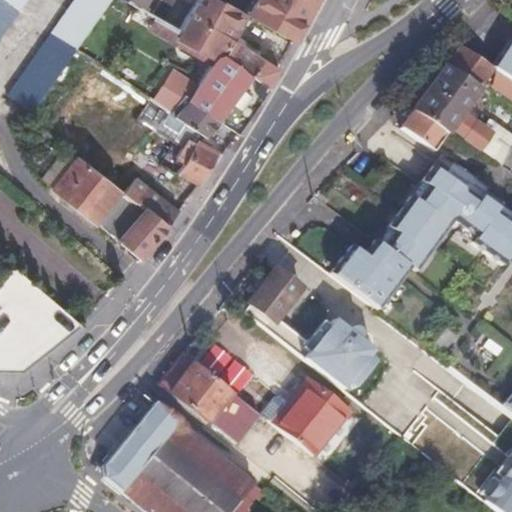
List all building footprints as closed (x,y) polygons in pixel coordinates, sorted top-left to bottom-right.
[(1,0),(0,0),(0,30),(15,8),(1,0)] [(1,0),(15,8),(16,9),(22,0),(1,0)] [(69,0),(48,31),(74,48),(107,0),(69,0)] [(119,0),(139,11),(145,0),(119,0)] [(219,60),(220,61),(232,41),(228,32),(239,14),(212,0),(197,0),(188,16),(177,34),(219,60)] [(298,31),(315,0),(253,0),(251,5),(244,17),(291,43),(298,31)] [(177,34),(151,18),(140,37),(149,42),(146,46),(164,56),(177,34)] [(30,113),(38,101),(74,48),(48,31),(5,96),(30,113)] [(220,61),(265,89),(278,70),(234,43),(232,41),(220,61)] [(511,46),(506,42),(487,66),(491,68),(511,82),(511,46)] [(487,66),(456,46),(429,86),(411,111),(446,133),(447,132),(475,151),(487,133),(459,113),(491,68),(487,66)] [(218,118),(238,130),(265,89),(220,61),(219,60),(211,63),(194,86),(186,97),(218,118)] [(182,94),(186,97),(194,86),(171,71),(152,101),(169,113),(182,94)] [(157,132),(182,149),(185,151),(189,146),(193,148),(196,144),(201,135),(205,137),(218,118),(186,97),(173,116),(186,125),(179,136),(162,124),(157,132)] [(26,119),(32,123),(45,105),(38,101),(30,113),(26,119)] [(446,133),(411,111),(400,128),(433,151),(446,133)] [(173,186),(190,196),(201,183),(200,181),(214,154),(196,144),(193,148),(189,146),(185,151),(182,149),(177,156),(186,161),(173,186)] [(40,178),(54,189),(77,158),(64,148),(40,178)] [(98,174),(122,192),(133,179),(140,170),(117,152),(98,174)] [(53,190),(140,256),(166,225),(154,215),(136,201),(135,202),(122,192),(98,174),(77,158),(54,189),(53,190)] [(511,224),(492,210),(496,203),(470,184),(475,178),(453,161),(447,168),(434,158),(419,179),(426,184),(413,199),(441,220),(442,221),(450,221),(470,236),(467,240),(499,264),(504,259),(511,265),(511,224)] [(136,201),(154,215),(164,202),(133,179),(122,192),(135,202),(136,201)] [(390,229),(379,244),(408,266),(412,269),(424,253),(419,248),(441,220),(413,199),(407,194),(384,224),(390,229)] [(154,215),(166,225),(176,212),(164,202),(154,215)] [(379,244),(372,238),(361,251),(351,243),(328,272),(375,308),(408,266),(379,244)] [(499,264),(467,240),(466,242),(498,265),(499,264)] [(0,369),(23,368),(81,323),(11,263),(0,276),(0,369)] [(248,304),(240,313),(338,390),(344,383),(365,356),(371,350),(358,340),(359,333),(357,329),(352,327),(345,329),(332,320),(314,341),(302,339),(276,319),(299,289),(274,268),(246,303),(248,304)] [(455,333),(445,326),(432,342),(441,350),(455,333)] [(257,413),(183,354),(158,385),(235,445),(259,414),(257,413)] [(372,362),(365,356),(344,383),(352,388),(372,362)] [(269,398),(257,413),(259,414),(314,458),(350,414),(307,381),(294,397),(291,395),(285,403),(278,398),(269,398)] [(231,511),(256,482),(156,400),(99,468),(102,479),(142,511),(231,511)] [(511,511),(511,460),(480,501),(493,511),(511,511)]
